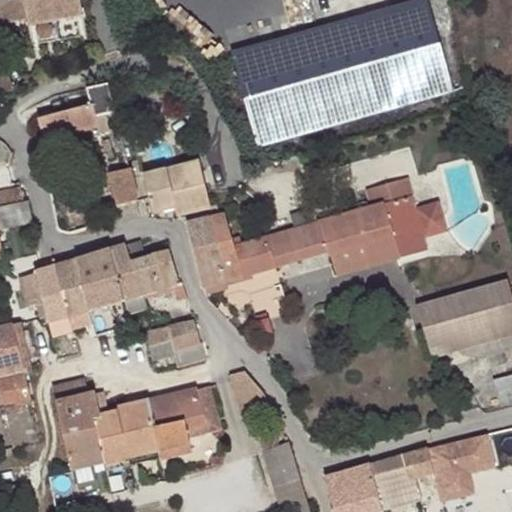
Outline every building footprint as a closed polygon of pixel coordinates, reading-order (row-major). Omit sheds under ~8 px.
[(82,23),(77,0),(0,0),(0,30),(26,25),(28,33),(82,23)] [(454,92),(427,0),(425,0),(230,55),(256,146),(454,92)] [(82,23),(28,33),(31,53),(85,43),(82,23)] [(0,64),(0,95),(12,90),(2,63),(0,64)] [(107,85),(85,90),(88,106),(37,121),(43,142),(95,129),(98,135),(109,133),(106,117),(115,114),(107,85)] [(143,176),(153,214),(174,210),(175,217),(183,215),(210,209),(199,163),(143,176)] [(136,192),(129,170),(107,175),(116,208),(133,204),(136,192)] [(366,191),(371,208),(412,197),(407,179),(366,191)] [(21,189),(0,192),(0,259),(2,259),(0,248),(0,230),(32,223),(27,202),(24,203),(21,189)] [(371,208),(287,231),(296,263),(328,254),(391,237),(397,259),(427,251),(412,197),(371,208)] [(224,215),(185,224),(185,225),(200,288),(203,287),(251,276),(251,275),(262,272),(253,241),(241,244),(240,237),(231,239),(224,215)] [(287,231),(266,238),(275,269),(296,263),(287,231)] [(391,237),(328,254),(335,276),(397,259),(391,237)] [(266,238),(253,241),(262,272),(275,269),(266,238)] [(114,267),(124,302),(143,297),(132,260),(143,258),(137,242),(110,250),(109,250),(114,267)] [(109,250),(98,254),(103,270),(114,267),(109,250)] [(173,288),(175,297),(185,294),(183,285),(179,286),(178,282),(169,250),(143,258),(132,260),(143,297),(173,288)] [(90,312),(124,302),(114,267),(103,270),(98,254),(73,262),(80,282),(90,312)] [(47,325),(70,318),(61,289),(80,282),(73,262),(54,266),(33,273),(32,299),(38,320),(46,319),(47,325)] [(252,281),(251,276),(203,287),(205,296),(228,292),(227,288),(252,281)] [(414,307),(417,315),(431,365),(436,363),(511,342),(511,296),(508,281),(414,307)] [(61,289),(70,318),(90,312),(80,282),(61,289)] [(280,284),(267,288),(271,302),(276,317),(289,313),(280,284)] [(271,302),(267,288),(246,293),(259,336),(271,333),(267,319),(276,317),(271,302)] [(143,297),(124,302),(128,315),(147,310),(143,297)] [(90,312),(70,318),(73,330),(94,324),(90,312)] [(70,318),(47,325),(50,339),(74,332),(73,330),(70,318)] [(194,321),(167,327),(174,357),(177,368),(203,361),(200,346),(194,321)] [(23,376),(25,375),(31,374),(30,369),(19,324),(12,326),(23,376)] [(13,448),(34,443),(25,402),(31,401),(25,375),(23,376),(12,326),(0,328),(0,407),(4,407),(13,448)] [(174,357),(167,327),(144,333),(151,362),(174,357)] [(242,372),(229,375),(230,383),(239,418),(268,407),(262,394),(242,372)] [(501,405),(511,402),(511,375),(493,381),(501,405)] [(83,380),(51,388),(54,403),(86,396),(83,380)] [(210,388),(150,401),(161,450),(189,444),(188,437),(185,427),(218,419),(210,388)] [(54,403),(70,470),(101,464),(131,457),(133,465),(140,464),(138,455),(161,450),(150,401),(116,408),(117,413),(100,417),(95,394),(86,396),(54,403)] [(220,429),(218,419),(185,427),(188,437),(220,429)] [(494,466),(486,434),(427,450),(434,474),(436,481),(442,503),(467,497),(461,478),(465,473),(469,472),(494,466)] [(260,452),(272,492),(300,484),(288,443),(260,452)] [(189,444),(161,450),(163,458),(191,452),(189,444)] [(163,458),(161,450),(138,455),(140,464),(163,458)] [(427,450),(323,479),(332,511),(382,511),(381,508),(375,482),(396,476),(402,503),(403,505),(421,500),(418,485),(415,479),(434,474),(427,450)] [(131,457),(101,464),(105,471),(133,465),(131,457)] [(461,478),(467,497),(474,494),(469,472),(465,473),(461,478)] [(436,481),(434,474),(415,479),(418,485),(436,481)] [(375,482),(381,508),(402,503),(396,476),(375,482)] [(272,492),(278,511),(308,511),(300,484),(272,492)]
